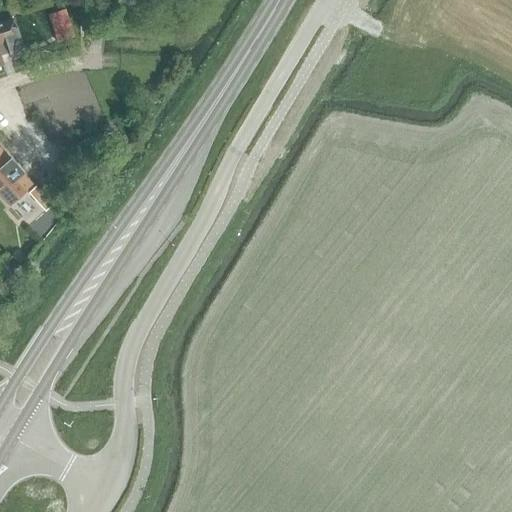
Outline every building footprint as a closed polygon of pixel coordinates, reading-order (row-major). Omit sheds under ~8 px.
[(64,9),(49,14),(58,42),(73,36),(64,9)] [(9,58),(24,53),(12,19),(0,23),(0,65),(2,65),(0,58),(0,56),(8,54),(9,58)] [(107,144),(114,141),(107,125),(100,128),(107,144)] [(0,196),(3,201),(9,207),(27,192),(25,189),(29,185),(3,154),(2,154),(0,151),(0,196)] [(36,187),(28,193),(37,204),(45,197),(36,187)] [(12,257),(2,268),(12,276),(21,264),(12,257)]
